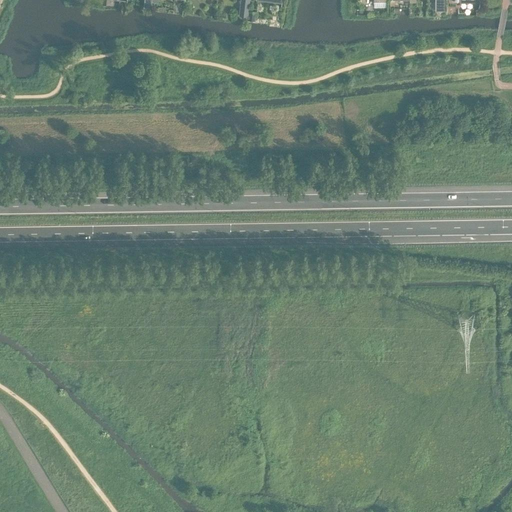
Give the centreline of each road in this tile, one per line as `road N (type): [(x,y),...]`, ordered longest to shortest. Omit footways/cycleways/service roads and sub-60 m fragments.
road 1 (motorway): [(0,235),(511,226)]
road 2 (motorway): [(511,198),(0,206)]
